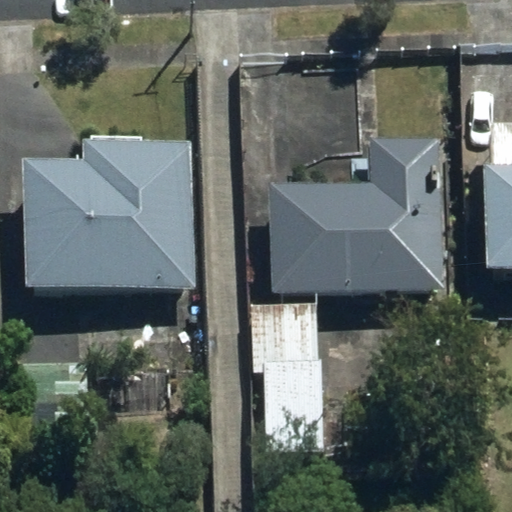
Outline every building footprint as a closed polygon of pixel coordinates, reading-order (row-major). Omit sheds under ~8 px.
[(474,196),(465,196),(468,300),(511,298),(511,148),(473,150),(474,196)] [(358,202),(254,206),(259,318),(435,310),(428,155),(356,158),(358,202)] [(66,184),(6,186),(10,314),(184,309),(180,160),(65,163),(66,184)] [(309,324),(247,329),(257,469),(319,465),(309,324)] [(63,430),(62,383),(8,383),(8,471),(81,470),(81,430),(63,430)] [(75,422),(81,422),(168,422),(168,383),(75,383),(75,422)]
